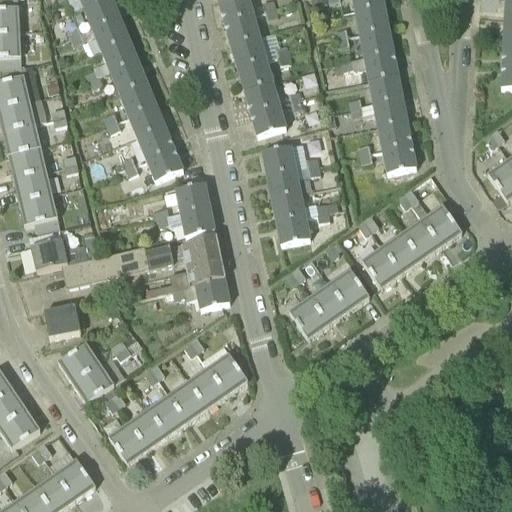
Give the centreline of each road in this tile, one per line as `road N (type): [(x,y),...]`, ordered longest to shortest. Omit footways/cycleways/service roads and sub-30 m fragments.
road 1 (residential): [(0,288),(35,368),(128,505),(283,403)]
road 2 (residential): [(283,403),(253,302),(189,0)]
road 3 (residential): [(496,248),(283,403)]
road 4 (residential): [(418,0),(451,166)]
road 5 (residential): [(468,0),(451,166)]
